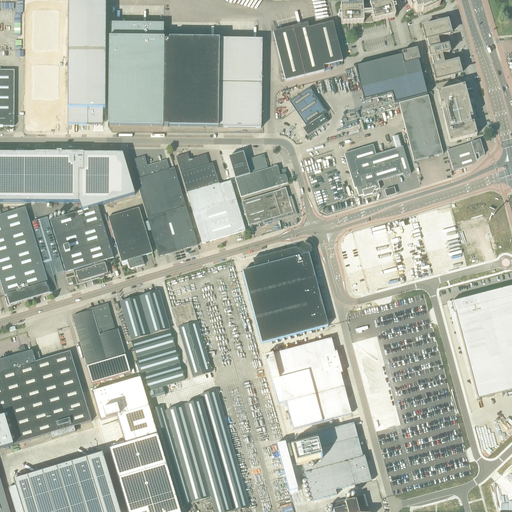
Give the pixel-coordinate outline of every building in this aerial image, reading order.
[(341,14),(338,14),(338,18),(341,17),(341,25),(363,23),(363,17),(372,15),(374,22),(395,17),(393,10),(396,9),(395,6),(392,7),(390,0),(386,0),(383,1),(383,0),(377,2),(369,4),(371,13),(363,14),(362,5),(354,5),(348,5),(348,6),(340,6),(341,14)] [(406,0),(411,10),(414,8),(417,13),(422,11),(423,14),(440,6),(436,0),(406,0)] [(105,109),(106,2),(26,1),(24,121),(68,122),(68,125),(103,126),(103,109),(105,109)] [(437,25),(422,28),(425,41),(427,41),(429,51),(428,51),(430,58),(431,58),(434,68),(432,68),(435,81),(451,77),(451,80),(454,79),(454,76),(460,75),(457,62),(445,65),(442,55),(449,53),(447,46),(441,48),(438,38),(450,35),(447,22),(441,24),(440,21),(437,22),(437,25)] [(308,29),(307,24),(273,33),(285,82),(324,72),(323,67),(342,62),(333,23),(308,29)] [(109,38),(108,126),(108,125),(162,126),(162,127),(163,127),(163,126),(164,39),(165,25),(110,24),(110,38),(109,38)] [(165,41),(165,39),(164,39),(163,126),(168,126),(168,127),(168,126),(217,127),(217,128),(218,128),(218,127),(219,42),(219,40),(219,42),(170,41),(170,39),(169,41),(165,41)] [(257,42),(219,42),(218,127),(261,128),(263,41),(262,41),(262,42),(257,42)] [(419,61),(417,50),(406,56),(402,57),(402,56),(355,68),(363,101),(392,94),(394,104),(427,96),(418,61),(419,61)] [(14,71),(0,70),(0,126),(14,127),(14,71)] [(465,101),(464,100),(467,99),(464,86),(437,93),(450,143),(476,136),(473,123),(470,124),(469,119),(470,119),(466,106),(465,105),(466,105),(466,101),(465,101)] [(290,102),(290,103),(306,127),(306,129),(305,129),(303,130),(307,136),(308,136),(327,123),(327,122),(323,116),(326,114),(326,113),(310,89),(309,89),(290,102)] [(414,162),(443,155),(428,96),(399,104),(414,162)] [(453,171),(473,165),(484,154),(480,140),(447,151),(453,171)] [(376,155),(373,146),(344,154),(352,180),(353,180),(359,197),(363,195),(364,197),(372,194),(374,191),(378,190),(377,187),(379,187),(378,182),(403,174),(404,176),(411,174),(403,147),(376,155)] [(0,202),(78,203),(81,212),(50,221),(66,272),(73,270),(75,270),(79,282),(107,274),(108,273),(104,261),(106,260),(113,258),(98,206),(135,195),(122,154),(86,154),(83,154),(78,154),(78,155),(69,155),(68,173),(55,173),(55,154),(0,153),(0,202)] [(183,155),(176,157),(181,174),(187,193),(193,213),(195,220),(199,232),(202,244),(246,231),(231,181),(219,185),(219,184),(218,184),(212,164),(209,165),(206,155),(185,162),(183,155)] [(245,161),(243,155),(229,159),(235,179),(241,198),(278,186),(288,184),(286,176),(284,169),(279,171),(277,166),(269,169),(268,169),(250,175),(245,161)] [(268,169),(264,157),(264,155),(245,161),(250,175),(268,169)] [(145,156),(130,161),(159,257),(198,245),(194,234),(191,222),(175,169),(170,170),(167,160),(148,166),(145,156)] [(386,197),(396,194),(394,188),(384,191),(386,197)] [(279,191),(242,202),(249,226),(263,222),(264,224),(279,220),(279,221),(298,215),(293,200),(292,200),(291,197),(288,198),(286,189),(279,190),(279,191)] [(48,283),(26,208),(1,215),(0,210),(0,280),(5,296),(7,295),(7,297),(5,298),(8,306),(13,305),(13,304),(25,301),(27,301),(27,300),(28,300),(29,301),(30,301),(31,300),(31,299),(32,299),(34,299),(34,298),(46,294),(46,295),(51,293),(49,285),(47,286),(46,284),(48,283)] [(144,265),(141,257),(152,253),(139,208),(108,218),(122,263),(127,261),(130,270),(144,265)] [(255,268),(242,272),(262,345),(328,327),(326,318),(325,317),(327,316),(326,314),(325,314),(325,312),(326,312),(326,311),(309,315),(304,297),(321,293),(320,291),(319,292),(319,290),(320,289),(319,287),(318,288),(317,287),(315,279),(315,277),(308,279),(306,270),(314,268),(314,267),(313,267),(312,265),(313,265),(313,262),(311,263),(310,257),(308,252),(309,251),(309,250),(308,249),(308,248),(307,247),(306,247),(305,247),(304,247),(303,248),(302,249),(300,249),(297,250),(297,248),(253,260),(255,268)] [(511,286),(452,302),(452,303),(477,400),(511,391),(511,286)] [(159,291),(120,303),(131,340),(170,329),(159,291)] [(386,299),(376,301),(379,316),(389,314),(386,299)] [(191,303),(172,308),(193,378),(212,372),(191,303)] [(83,311),(83,313),(72,317),(86,366),(92,384),(130,373),(125,355),(118,330),(115,331),(107,304),(83,311)] [(170,330),(132,342),(147,392),(185,381),(170,330)] [(331,339),(265,356),(278,406),(286,403),(293,431),(337,419),(334,409),(349,406),(341,374),(340,374),(342,373),(341,371),(340,371),(340,369),(341,369),(341,368),(324,372),(322,362),(338,358),(338,357),(337,357),(336,355),(337,355),(337,353),(335,353),(335,352),(331,339)] [(0,372),(0,449),(8,447),(16,444),(50,433),(52,439),(75,432),(74,426),(92,421),(70,351),(36,362),(32,350),(26,352),(23,344),(18,346),(20,354),(0,360),(0,370),(1,373),(0,372)] [(101,421),(117,416),(126,445),(109,450),(127,511),(180,511),(140,378),(92,392),(101,421)] [(156,398),(153,391),(147,393),(149,400),(156,398)] [(165,411),(163,406),(151,410),(180,506),(210,497),(214,511),(231,511),(249,507),(217,391),(201,395),(202,400),(165,411)] [(297,444),(291,446),(297,467),(302,466),(312,502),(337,496),(335,491),(355,486),(350,468),(366,464),(366,462),(365,463),(364,461),(365,460),(364,457),(363,457),(354,423),(295,439),(297,444)] [(286,442),(276,445),(289,492),(299,489),(286,442)] [(119,511),(106,465),(102,454),(101,455),(101,452),(97,453),(91,455),(82,457),(76,459),(67,462),(62,464),(53,466),(47,468),(42,470),(38,471),(32,473),(23,475),(18,477),(14,478),(15,481),(14,481),(15,486),(8,488),(15,511),(119,511)] [(404,478),(392,481),(394,492),(397,491),(398,495),(402,494),(401,490),(406,489),(404,478)] [(9,511),(0,479),(0,511),(9,511)] [(369,511),(365,495),(332,504),(334,511),(369,511)]
